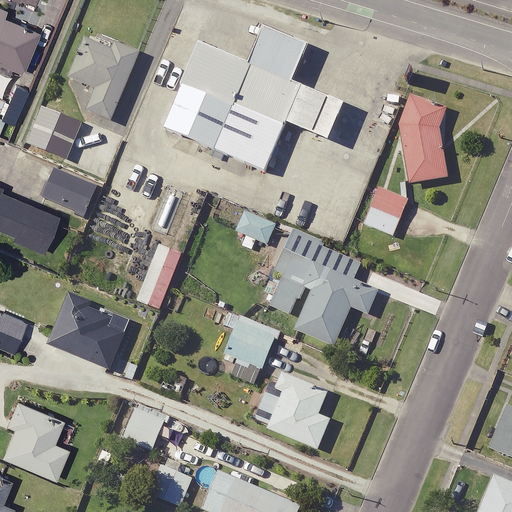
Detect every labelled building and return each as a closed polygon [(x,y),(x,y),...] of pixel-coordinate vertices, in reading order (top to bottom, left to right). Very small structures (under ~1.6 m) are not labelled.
[(0,70),(7,74),(9,68),(23,74),(41,31),(8,17),(10,12),(0,8),(0,70)] [(111,47),(91,39),(73,83),(101,94),(92,116),(113,124),(141,54),(113,43),(111,47)] [(278,97),(179,58),(144,146),(243,185),(278,97)] [(436,126),(442,108),(407,96),(396,128),(408,183),(447,174),(436,126)] [(122,142),(107,136),(95,163),(111,169),(122,142)] [(101,190),(56,170),(43,200),(87,220),(101,190)] [(406,198),(376,186),(361,223),(392,235),(406,198)] [(61,216),(0,189),(0,228),(16,236),(14,239),(45,253),(61,216)] [(209,204),(197,199),(189,221),(201,225),(209,204)] [(275,224),(245,211),(236,231),(266,244),(275,224)] [(269,312),(298,324),(295,330),(333,346),(350,307),(368,315),(379,290),(353,279),(361,259),(292,229),(274,271),(285,276),(269,312)] [(95,306),(72,297),(52,349),(114,374),(129,337),(112,330),(115,323),(92,313),(95,306)] [(27,323),(0,312),(0,345),(15,352),(27,323)] [(283,339),(231,315),(225,328),(239,334),(227,360),(239,366),(234,377),(260,389),(283,339)] [(332,396),(285,377),(276,399),(269,396),(262,414),(257,427),(323,454),(335,424),(323,419),(332,396)] [(66,420),(20,400),(9,425),(17,428),(5,457),(58,480),(72,448),(57,442),(66,420)] [(511,407),(505,405),(488,446),(511,455),(511,407)] [(172,426),(140,412),(126,442),(159,456),(172,426)] [(196,482),(165,469),(153,498),(184,510),(196,482)] [(511,511),(511,481),(492,473),(475,511),(511,511)] [(13,481),(0,475),(0,511),(12,511),(15,507),(4,503),(13,481)] [(304,511),(305,511),(223,476),(207,511),(304,511)]
